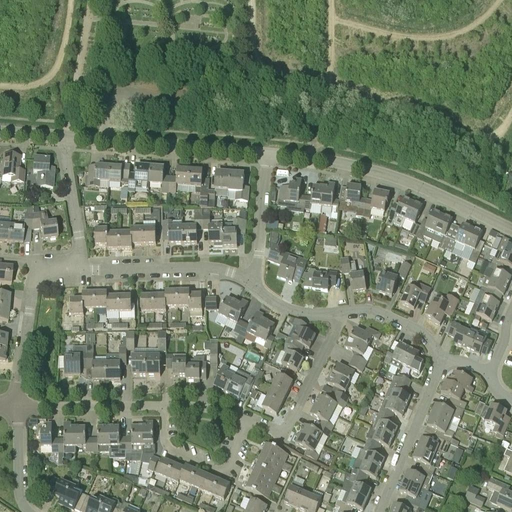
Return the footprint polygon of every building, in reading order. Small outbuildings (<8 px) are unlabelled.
[(4,156),(2,178),(11,179),(11,184),(24,185),(25,173),(18,172),(20,157),(19,157),(19,158),(4,157),(4,156)] [(48,160),(34,159),(33,173),(37,174),(36,188),(52,189),(54,172),(47,171),(48,160)] [(129,185),(130,175),(130,167),(124,166),(123,169),(110,168),(109,183),(129,185)] [(97,182),(109,183),(110,168),(96,167),(95,173),(89,173),(88,188),(96,189),(97,182)] [(135,184),(149,185),(150,168),(136,167),(136,176),(130,175),(129,185),(128,193),(135,194),(135,184)] [(162,195),(168,195),(170,178),(164,178),(164,169),(150,168),(149,185),(162,186),(162,195)] [(170,178),(168,195),(176,196),(177,187),(189,188),(190,172),(177,171),(177,179),(170,178)] [(189,188),(201,189),(200,209),(207,210),(208,193),(209,181),(202,180),(203,172),(190,172),(189,188)] [(230,175),(217,174),(215,190),(229,191),(230,175)] [(229,191),(228,193),(236,193),(235,202),(248,203),(249,188),(243,188),(244,176),(230,175),(229,191)] [(304,211),(306,198),(301,197),(302,186),(290,185),(289,189),(281,188),(278,207),(304,211)] [(360,202),(361,189),(347,187),(345,204),(345,209),(344,213),(356,215),(356,218),(363,219),(366,203),(360,202)] [(311,207),(322,208),(324,189),(313,188),(312,199),(306,198),(304,211),(311,211),(311,207)] [(324,189),(322,208),(332,209),(331,214),(338,215),(338,212),(344,213),(345,209),(345,204),(339,203),(339,202),(333,201),(335,190),(324,189)] [(216,193),(208,193),(207,210),(214,210),(216,193)] [(366,203),(363,219),(369,220),(371,211),(385,213),(386,206),(388,206),(390,196),(375,193),(373,203),(367,201),(366,203)] [(402,228),(413,204),(403,199),(400,206),(395,203),(390,214),(385,226),(392,229),(394,225),(402,228)] [(420,227),(415,225),(423,208),(413,204),(402,228),(410,232),(409,236),(415,239),(420,227)] [(32,216),(31,231),(40,230),(42,242),(57,240),(55,224),(47,225),(46,218),(39,219),(39,215),(38,207),(33,208),(32,216)] [(195,228),(182,228),(183,245),(197,245),(197,231),(203,231),(202,217),(202,211),(194,211),(195,228)] [(422,242),(424,238),(432,241),(443,217),(433,213),(429,222),(424,220),(420,227),(415,239),(422,242)] [(31,233),(31,231),(32,216),(24,215),(24,221),(20,222),(17,224),(16,228),(10,227),(8,244),(22,245),(23,232),(31,233)] [(210,217),(202,217),(203,231),(209,231),(209,245),(223,245),(223,232),(223,227),(210,227),(210,217)] [(439,249),(445,252),(450,241),(445,238),(453,221),(443,217),(432,241),(440,245),(439,249)] [(223,245),(223,249),(237,248),(237,235),(245,236),(246,222),(236,221),(235,231),(223,232),(223,245)] [(169,246),(183,245),(182,228),(175,228),(175,223),(162,223),(163,238),(169,238),(169,246)] [(0,243),(8,244),(10,227),(0,226),(0,243)] [(462,254),(473,230),(463,226),(455,243),(450,241),(445,252),(452,255),(454,249),(463,253),(462,254)] [(132,234),(132,246),(144,246),(144,230),(131,230),(131,234),(132,234)] [(144,230),(144,246),(156,246),(156,230),(144,230)] [(483,235),(473,230),(462,254),(471,257),(469,262),(475,265),(480,254),(475,252),(483,235)] [(95,247),(107,247),(107,235),(108,235),(108,231),(95,231),(95,247)] [(498,235),(491,232),(489,237),(495,240),(498,235)] [(107,235),(107,247),(107,251),(120,251),(119,234),(108,235),(107,235)] [(119,234),(120,251),(132,250),(132,246),(132,234),(131,234),(119,234)] [(511,242),(503,239),(497,252),(511,258),(511,242)] [(326,252),(337,252),(338,240),(327,240),(326,252)] [(307,263),(282,253),(283,250),(273,247),(268,261),(277,264),(277,265),(282,266),(277,278),(286,281),(287,279),(299,284),(307,263)] [(511,269),(511,258),(497,252),(495,259),(494,259),(491,265),(489,264),(502,270),(504,266),(511,269)] [(350,274),(351,278),(350,278),(353,294),(366,292),(364,276),(357,277),(355,263),(349,264),(348,260),(341,261),(343,276),(350,274)] [(1,262),(0,261),(0,284),(11,286),(12,269),(0,268),(1,262)] [(405,281),(411,267),(404,264),(398,278),(405,281)] [(486,279),(507,288),(511,279),(500,274),(502,270),(489,264),(483,277),(486,278),(486,279)] [(436,269),(425,265),(422,271),(433,275),(436,269)] [(328,286),(335,287),(336,275),(329,274),(329,277),(316,275),(317,273),(315,271),(310,271),(309,272),(304,284),(304,289),(305,289),(313,290),(313,291),(328,293),(328,286)] [(379,294),(392,298),(398,280),(382,275),(378,289),(380,289),(379,294)] [(503,297),(507,288),(486,279),(480,292),(490,296),(492,292),(503,297)] [(408,289),(401,305),(414,311),(419,299),(426,302),(431,291),(416,284),(413,291),(408,289)] [(190,309),(190,296),(190,292),(177,293),(178,309),(189,309),(190,309)] [(490,296),(480,292),(475,305),(495,314),(499,305),(489,300),(490,296)] [(178,309),(177,293),(165,293),(165,297),(165,309),(166,309),(178,309)] [(95,311),(95,294),(82,295),(83,301),(83,311),(84,311),(95,311)] [(108,310),(107,298),(107,294),(95,294),(95,311),(107,310),(108,310)] [(0,309),(9,310),(10,296),(0,295),(0,309)] [(202,296),(190,296),(190,309),(189,309),(189,313),(202,312),(202,296)] [(141,313),(153,313),(153,297),(141,297),(141,313)] [(153,297),(153,313),(166,313),(166,309),(165,309),(165,297),(153,297)] [(451,320),(459,302),(447,297),(444,303),(442,302),(441,304),(434,301),(426,318),(433,322),(433,324),(440,327),(446,314),(452,317),(451,320)] [(119,298),(107,298),(108,310),(107,310),(107,314),(120,314),(119,298)] [(119,298),(120,314),(132,314),(131,298),(119,298)] [(216,312),(216,309),(216,299),(205,299),(206,312),(216,312)] [(236,304),(227,299),(218,316),(228,321),(236,304)] [(71,301),(71,317),(84,317),(84,311),(83,311),(83,301),(71,301)] [(236,304),(228,321),(237,326),(234,333),(239,336),(245,325),(240,322),(246,309),(236,304)] [(495,314),(475,305),(469,318),(474,320),(479,322),(481,318),(491,323),(495,314)] [(9,310),(0,309),(0,323),(7,324),(9,310)] [(250,328),(245,325),(239,336),(245,339),(247,335),(256,340),(265,322),(255,318),(250,328)] [(296,321),(293,328),(297,330),(292,341),(288,339),(285,345),(301,353),(303,350),(308,352),(315,338),(303,332),(306,326),(296,321)] [(270,351),(275,340),(270,337),(275,327),(265,322),(256,340),(266,344),(264,348),(270,351)] [(453,345),(462,349),(465,342),(468,334),(460,330),(461,327),(453,324),(448,336),(455,339),(453,345)] [(378,341),(381,336),(367,329),(365,335),(356,330),(351,340),(368,348),(373,339),(378,341)] [(166,333),(158,333),(158,353),(166,353),(166,333)] [(127,334),(126,349),(126,352),(135,352),(135,334),(127,334)] [(465,342),(462,349),(471,353),(477,337),(468,334),(465,342)] [(492,344),(477,337),(471,353),(480,357),(481,355),(486,357),(492,344)] [(368,348),(351,340),(349,339),(344,348),(355,354),(351,362),(364,369),(373,351),(368,348)] [(299,359),(301,353),(285,345),(281,353),(287,355),(281,366),(298,374),(304,361),(299,359)] [(390,366),(399,370),(402,366),(410,350),(400,345),(396,354),(390,351),(386,360),(384,363),(390,366)] [(93,346),(86,347),(86,348),(86,368),(86,370),(93,370),(93,382),(107,382),(106,365),(94,365),(93,346)] [(80,368),(86,368),(86,348),(73,348),(73,358),(65,358),(65,378),(80,378),(80,368)] [(106,365),(107,382),(121,382),(121,366),(126,366),(126,352),(126,349),(119,349),(119,364),(106,365)] [(402,366),(418,374),(423,364),(416,361),(419,355),(410,350),(402,366)] [(174,377),(186,377),(186,361),(173,361),(173,356),(166,356),(166,369),(173,369),(173,378),(174,378),(174,377)] [(132,357),(132,377),(146,377),(146,357),(132,357)] [(146,377),(160,377),(160,357),(146,357),(146,377)] [(186,361),(186,377),(186,381),(194,381),(194,384),(200,384),(200,377),(206,377),(206,364),(204,364),(204,358),(194,358),(194,361),(186,361)] [(362,374),(364,369),(351,362),(348,367),(362,374)] [(333,375),(350,384),(355,374),(338,366),(333,375)] [(224,368),(213,389),(226,395),(234,378),(227,375),(229,371),(224,368)] [(234,378),(226,395),(239,401),(244,391),(249,394),(252,387),(256,380),(238,371),(234,378)] [(257,389),(264,374),(259,372),(256,380),(252,387),(257,389)] [(464,392),(471,395),(473,391),(469,389),(472,381),(454,374),(449,385),(464,392)] [(333,398),(347,405),(346,404),(349,399),(344,396),(345,393),(345,394),(350,384),(333,375),(333,376),(331,375),(326,384),(334,388),(332,391),(336,393),(333,398)] [(287,395),(293,384),(278,377),(273,388),(287,395)] [(392,384),(408,391),(411,382),(402,378),(397,377),(396,379),(394,378),(392,384)] [(405,396),(408,391),(392,384),(389,390),(385,399),(406,408),(410,398),(405,396)] [(451,399),(448,405),(464,411),(467,405),(460,402),(464,392),(449,385),(446,384),(441,395),(451,399)] [(287,395),(273,388),(268,399),(282,406),(287,395)] [(258,394),(253,391),(250,399),(254,401),(258,394)] [(262,409),(267,399),(262,396),(257,407),(262,409)] [(319,398),(315,407),(332,416),(337,407),(343,409),(345,410),(347,405),(333,398),(330,403),(319,398)] [(268,399),(262,410),(277,417),(282,406),(268,399)] [(406,408),(385,399),(378,415),(392,421),(394,415),(402,418),(406,408)] [(485,406),(479,404),(475,415),(480,418),(485,407),(485,406)] [(436,406),(431,417),(451,426),(454,419),(460,422),(464,411),(448,405),(446,410),(436,406)] [(332,416),(315,407),(310,416),(322,422),(319,427),(331,433),(333,428),(328,425),(332,416)] [(485,423),(495,427),(493,433),(503,438),(510,421),(504,418),(507,413),(491,407),(490,409),(485,407),(480,418),(480,419),(485,421),(485,423)] [(389,426),(392,421),(378,415),(372,430),(370,429),(370,430),(393,439),(397,429),(389,426)] [(436,435),(435,438),(450,445),(455,435),(449,432),(451,426),(431,417),(427,428),(438,433),(436,436),(436,435)] [(28,424),(28,429),(31,429),(33,429),(38,426),(38,420),(31,420),(28,424)] [(52,441),(52,425),(46,425),(46,430),(41,430),(41,449),(52,449),(52,454),(59,454),(58,440),(52,441)] [(328,439),(331,433),(319,427),(317,433),(305,427),(300,436),(318,445),(322,436),(328,439)] [(109,429),(109,448),(109,460),(110,460),(126,460),(126,459),(126,453),(126,439),(120,439),(119,428),(109,429)] [(142,428),(140,428),(132,428),(132,439),(126,439),(126,453),(126,459),(131,459),(131,463),(141,463),(142,453),(143,453),(143,447),(142,428)] [(153,428),(150,428),(142,428),(143,447),(143,453),(143,455),(155,455),(155,446),(154,446),(153,428)] [(65,448),(75,448),(75,429),(64,429),(64,440),(58,440),(59,454),(65,454),(65,448)] [(86,429),(75,429),(75,448),(86,448),(86,453),(92,453),(92,440),(86,440),(86,429)] [(92,440),(92,453),(99,453),(98,448),(109,448),(109,429),(98,429),(98,440),(92,440)] [(389,449),(393,439),(370,430),(366,440),(368,441),(366,446),(379,452),(381,446),(389,449)] [(316,462),(319,457),(323,448),(318,445),(300,436),(295,445),(307,451),(304,457),(316,462)] [(422,440),(417,450),(434,458),(434,457),(440,459),(441,457),(445,455),(449,447),(449,446),(450,445),(435,438),(432,437),(429,443),(422,440)] [(261,457),(291,471),(293,468),(284,464),(288,456),(264,445),(261,451),(264,452),(261,457)] [(379,452),(366,446),(363,452),(361,451),(357,461),(364,464),(380,471),(384,461),(377,457),(379,452)] [(459,464),(464,452),(458,449),(453,461),(459,464)] [(434,458),(417,450),(413,461),(424,465),(421,471),(433,476),(437,465),(432,463),(434,458)] [(290,474),(291,471),(261,457),(259,463),(256,462),(253,467),(278,478),(282,470),(290,474)] [(159,460),(153,458),(148,470),(154,473),(159,460)] [(376,481),(380,471),(364,464),(357,461),(356,460),(352,470),(353,471),(350,477),(353,478),(365,482),(367,477),(376,481)] [(173,465),(162,461),(156,475),(167,480),(173,465)] [(173,465),(167,480),(179,485),(180,483),(179,483),(186,468),(185,468),(184,470),(173,465)] [(251,479),(281,493),(283,490),(274,486),(278,478),(253,467),(251,473),(254,474),(251,479)] [(179,483),(180,483),(190,487),(197,473),(186,468),(179,483)] [(433,476),(421,471),(418,479),(407,475),(404,483),(428,493),(430,487),(428,486),(433,476)] [(190,487),(202,492),(208,477),(197,473),(190,487)] [(208,477),(202,492),(213,497),(219,482),(208,477)] [(365,482),(353,478),(350,484),(355,486),(351,495),(367,502),(371,492),(362,488),(365,482)] [(280,496),(281,493),(251,479),(249,485),(246,483),(243,489),(268,501),(271,492),(280,496)] [(72,487),(55,480),(49,495),(60,500),(58,505),(63,507),(72,487)] [(74,511),(77,511),(80,511),(87,497),(81,494),(82,492),(76,489),(79,483),(74,481),(72,487),(63,507),(74,511)] [(224,502),(230,487),(219,482),(213,497),(224,502)] [(508,511),(511,511),(511,496),(508,494),(510,490),(491,482),(487,490),(495,494),(490,504),(508,511)] [(294,483),(291,489),(284,505),(295,509),(301,493),(304,488),(294,483)] [(423,504),(428,493),(404,483),(399,494),(410,498),(407,504),(418,509),(421,503),(423,504)] [(464,500),(465,501),(482,509),(485,502),(476,498),(479,492),(470,489),(469,488),(464,500)] [(362,511),(367,502),(351,495),(342,492),(346,494),(342,503),(338,501),(335,507),(340,509),(346,511),(352,511),(354,508),(362,511)] [(305,511),(311,497),(301,493),(295,509),(301,511),(305,511)] [(87,497),(80,511),(100,511),(105,502),(102,501),(103,499),(96,496),(94,497),(93,499),(87,497)] [(311,497),(305,511),(317,511),(322,502),(311,497)] [(119,511),(122,506),(120,505),(119,502),(113,500),(111,501),(109,504),(105,502),(100,511),(119,511)] [(157,511),(162,503),(158,501),(153,511),(157,511)] [(247,511),(265,511),(267,508),(251,502),(247,511)] [(122,506),(119,511),(139,511),(140,510),(123,503),(122,506)]
